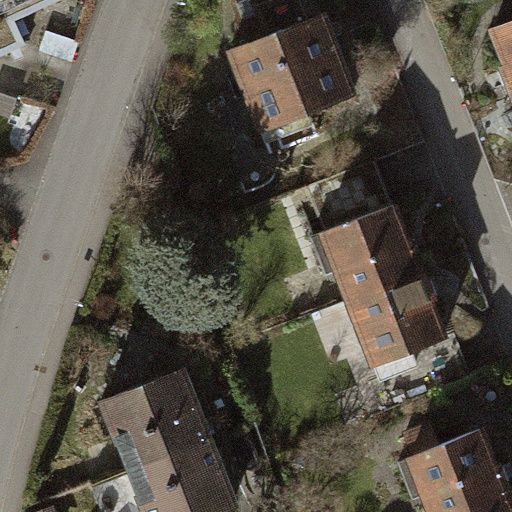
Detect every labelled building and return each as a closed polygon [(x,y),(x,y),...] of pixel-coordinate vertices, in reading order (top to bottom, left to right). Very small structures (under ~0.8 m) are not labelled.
[(0,0),(0,53),(32,38),(18,8),(35,0),(0,0)] [(233,50),(265,127),(362,87),(326,0),(248,0),(237,5),(252,42),(233,50)] [(511,18),(491,27),(511,82),(511,18)] [(9,137),(0,133),(0,151),(3,153),(9,137)] [(323,232),(308,238),(325,279),(336,275),(347,300),(430,265),(403,199),(388,205),(372,167),(307,193),(323,232)] [(430,265),(347,300),(389,401),(472,366),(430,265)] [(102,402),(129,469),(217,433),(190,366),(102,402)] [(418,457),(402,463),(419,504),(427,501),(431,511),(475,511),(511,497),(511,488),(488,429),(444,446),(434,421),(408,432),(418,457)] [(129,469),(146,511),(216,511),(244,501),(217,433),(129,469)] [(511,511),(511,497),(475,511),(511,511)]
